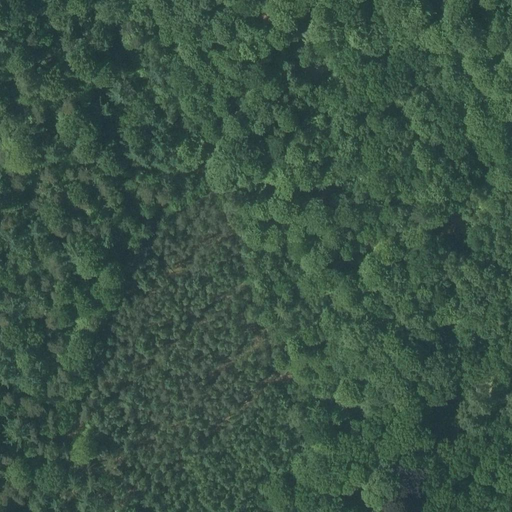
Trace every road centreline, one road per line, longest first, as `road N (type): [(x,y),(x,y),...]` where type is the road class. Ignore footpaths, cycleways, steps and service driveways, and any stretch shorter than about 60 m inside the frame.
road 1 (track): [(312,467),(151,0)]
road 2 (track): [(252,511),(511,320)]
road 3 (track): [(426,0),(511,128)]
